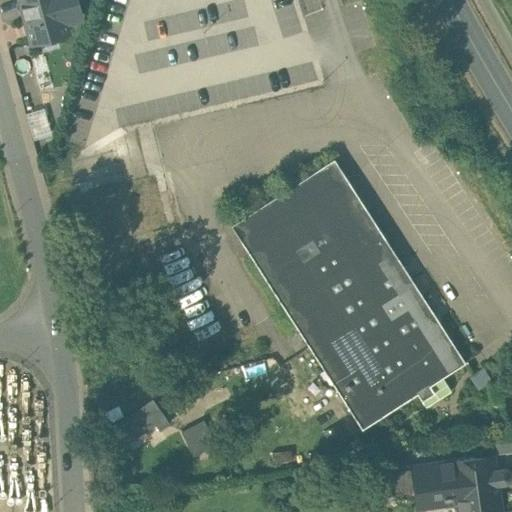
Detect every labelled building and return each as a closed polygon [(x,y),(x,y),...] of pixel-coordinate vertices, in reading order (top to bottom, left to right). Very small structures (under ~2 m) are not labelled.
[(18,0),(23,14),(73,0),(18,0)] [(75,0),(73,0),(23,14),(30,42),(67,33),(64,22),(81,17),(75,0)] [(464,362),(333,158),(230,224),(361,427),(416,392),(424,404),(428,404),(447,392),(449,388),(442,376),(464,362)] [(154,176),(76,196),(88,244),(166,224),(154,176)] [(153,400),(115,427),(125,442),(154,422),(159,430),(169,423),(153,400)] [(219,452),(203,420),(181,431),(194,455),(208,448),(212,456),(219,452)] [(494,441),(472,444),(473,456),(496,453),(494,441)] [(492,454),(415,465),(420,501),(457,503),(457,511),(496,511),(500,511),(492,454)] [(50,511),(50,456),(0,456),(0,511),(50,511)]
